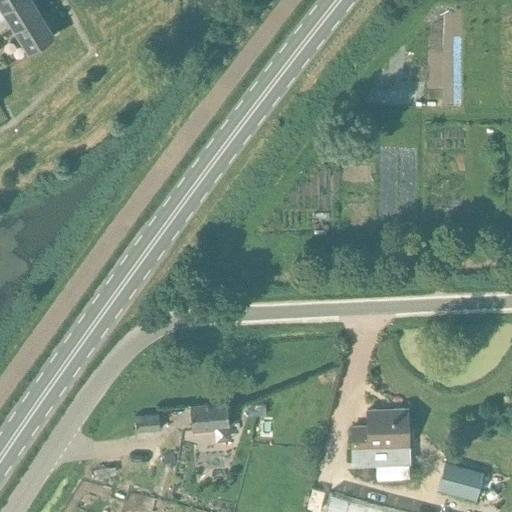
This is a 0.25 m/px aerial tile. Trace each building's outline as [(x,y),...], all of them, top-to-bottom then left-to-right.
[(15,30),(41,14),(32,0),(15,0),(2,9),(0,9),(0,21),(0,22),(7,18),(15,30)] [(0,0),(0,6),(2,9),(15,0),(0,0)] [(54,35),(41,14),(15,30),(28,51),(54,35)] [(216,431),(216,429),(229,428),(227,402),(190,405),(192,433),(216,431)] [(266,404),(248,404),(248,416),(266,415),(266,404)] [(352,427),(352,447),(353,452),(374,452),(374,446),(408,445),(407,408),(367,410),(368,426),(352,427)] [(135,415),(136,432),(160,429),(159,413),(135,415)] [(445,462),(438,491),(477,502),(484,472),(445,462)] [(313,488),(308,507),(319,510),(324,491),(313,488)] [(322,511),(403,511),(328,492),(322,511)]
